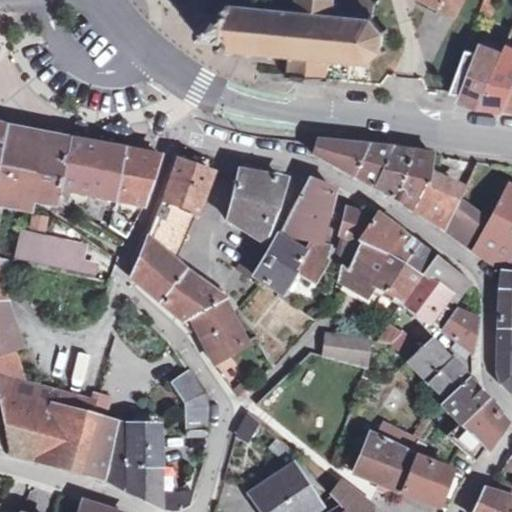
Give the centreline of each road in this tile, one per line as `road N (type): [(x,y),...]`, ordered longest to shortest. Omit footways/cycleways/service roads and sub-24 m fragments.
road 1 (residential): [(180,132),(359,187),(486,273),(492,385),(511,409)]
road 2 (residential): [(180,132),(122,278),(182,334),(233,412),(200,511)]
road 3 (tertiary): [(205,92),(250,108),(511,140)]
road 4 (residential): [(145,511),(0,461)]
road 5 (tertiary): [(107,0),(205,92)]
